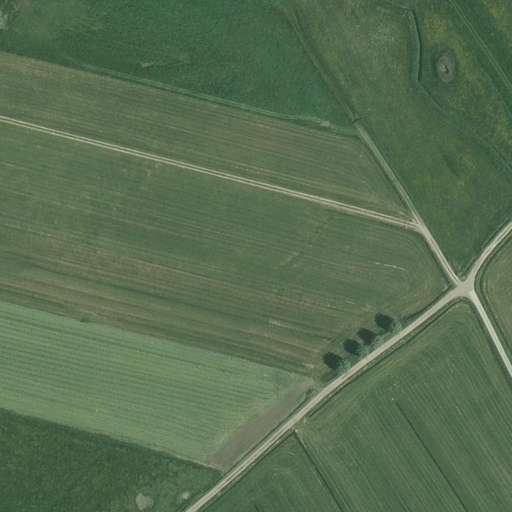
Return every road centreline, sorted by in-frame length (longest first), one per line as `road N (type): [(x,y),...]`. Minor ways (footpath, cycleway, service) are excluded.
road 1 (track): [(189,511),(376,351),(466,288),(294,22),(289,0)]
road 2 (track): [(0,117),(422,227)]
